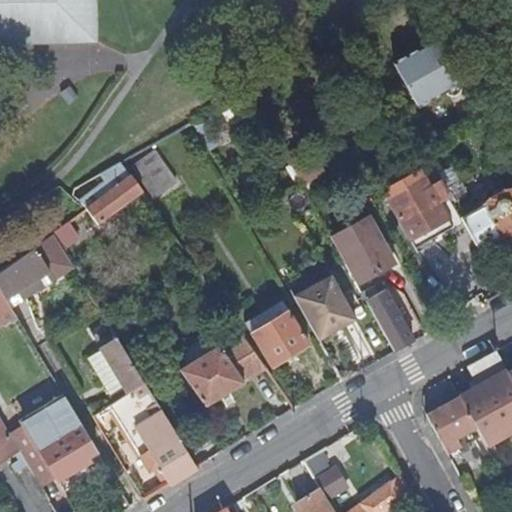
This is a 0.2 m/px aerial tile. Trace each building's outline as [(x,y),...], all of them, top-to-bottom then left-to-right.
[(0,0),(0,42),(94,40),(93,0),(0,0)] [(421,109),(449,93),(464,85),(465,85),(440,41),(396,66),(421,109)] [(464,85),(449,93),(451,96),(453,97),(456,98),(459,98),(463,96),(465,93),(465,91),(465,88),(464,85)] [(225,108),(195,125),(199,131),(229,114),(225,108)] [(229,114),(199,131),(211,152),(221,146),(214,133),(228,124),(225,118),(230,115),(229,114)] [(303,150),(288,158),(301,181),(315,173),(303,150)] [(156,156),(132,171),(152,202),(176,188),(156,156)] [(144,195),(133,180),(88,211),(99,226),(144,195)] [(413,242),(450,221),(427,181),(390,202),(413,242)] [(511,194),(465,221),(483,254),(511,237),(511,194)] [(362,286),(397,267),(371,220),(336,240),(362,286)] [(62,248),(54,235),(36,249),(44,261),(62,248)] [(0,269),(12,260),(3,248),(0,250),(0,269)] [(44,261),(36,249),(0,274),(0,290),(7,303),(52,275),(44,261)] [(321,343),(358,322),(333,279),(296,301),(321,343)] [(7,303),(0,290),(0,322),(3,328),(18,319),(7,303)] [(391,342),(396,352),(414,342),(385,291),(367,301),(391,342)] [(247,327),(254,338),(292,315),(285,304),(247,327)] [(274,369),(311,347),(292,315),(254,338),(274,369)] [(268,371),(243,336),(182,373),(208,410),(247,386),(246,385),(268,371)] [(145,386),(118,340),(90,357),(106,384),(118,376),(127,391),(115,399),(113,401),(116,406),(145,386)] [(380,348),(385,358),(396,352),(391,342),(380,348)] [(511,381),(497,354),(469,370),(480,389),(462,399),(479,431),(483,439),(487,446),(511,432),(511,381)] [(118,376),(106,384),(115,399),(127,391),(118,376)] [(198,471),(145,386),(116,406),(112,409),(152,473),(160,469),(171,487),(198,471)] [(58,479),(60,484),(91,465),(89,461),(100,454),(66,399),(25,425),(27,429),(58,479)] [(465,448),(483,439),(479,431),(462,399),(428,417),(455,465),(470,456),(465,448)] [(0,466),(21,454),(12,439),(0,419),(0,466)] [(21,454),(42,489),(58,479),(27,429),(12,439),(21,454)] [(333,500),(352,488),(340,467),(321,478),(333,500)] [(112,485),(117,482),(111,472),(106,475),(112,485)] [(393,511),(415,496),(402,478),(356,511),(393,511)] [(302,511),(337,511),(328,497),(325,491),(299,506),(302,511)]
